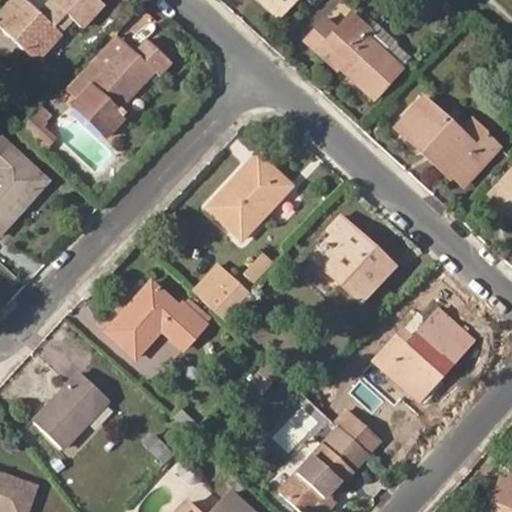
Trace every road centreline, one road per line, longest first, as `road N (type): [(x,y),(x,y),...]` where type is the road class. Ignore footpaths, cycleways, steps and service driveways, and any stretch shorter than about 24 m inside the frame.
road 1 (residential): [(0,348),(257,76)]
road 2 (residential): [(511,298),(257,76)]
road 3 (residential): [(511,384),(401,511)]
